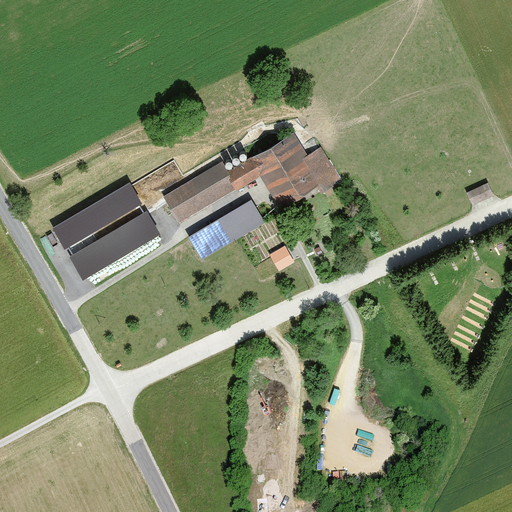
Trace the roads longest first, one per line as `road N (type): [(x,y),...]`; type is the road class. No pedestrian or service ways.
road 1 (residential): [(0,204),(170,511)]
road 2 (track): [(301,142),(411,97),(468,84),(511,168)]
road 3 (track): [(412,0),(310,134)]
road 4 (track): [(108,393),(0,450)]
